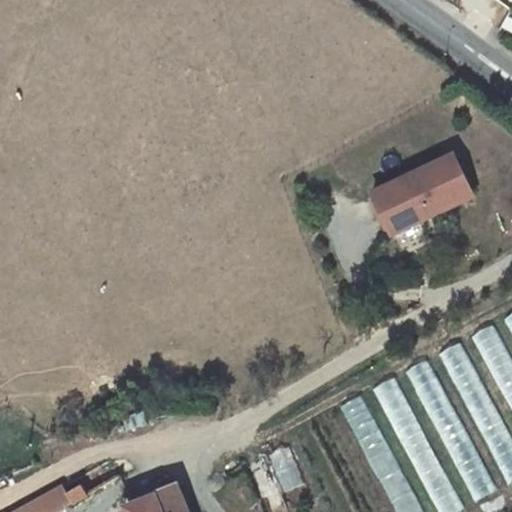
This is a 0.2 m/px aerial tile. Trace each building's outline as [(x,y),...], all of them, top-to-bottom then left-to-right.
[(456,153),(374,192),(394,234),(476,195),(456,153)] [(475,500),(511,481),(511,315),(501,320),(502,321),(469,337),(469,338),(435,355),(435,356),(408,369),(438,431),(440,430),(475,500)] [(400,376),(378,385),(435,511),(458,511),(461,511),(400,376)] [(136,511),(58,511),(88,496),(82,485),(68,493),(70,497),(65,500),(58,489),(16,511),(189,511),(179,486),(133,503),(136,511)] [(126,506),(128,511),(136,511),(133,503),(126,506)]
